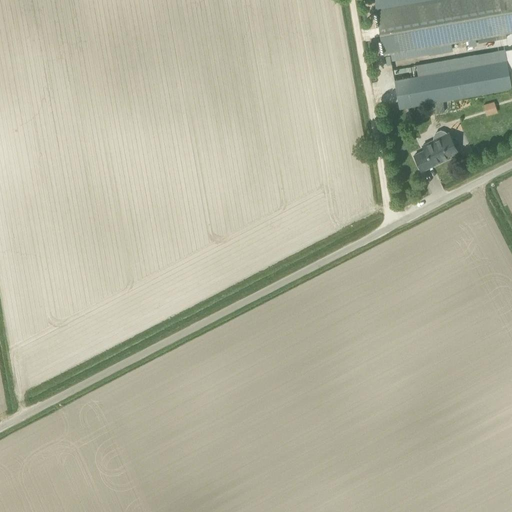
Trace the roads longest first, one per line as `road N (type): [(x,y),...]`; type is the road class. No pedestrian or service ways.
road 1 (unclassified): [(0,423),(511,164)]
road 2 (track): [(393,224),(349,0)]
